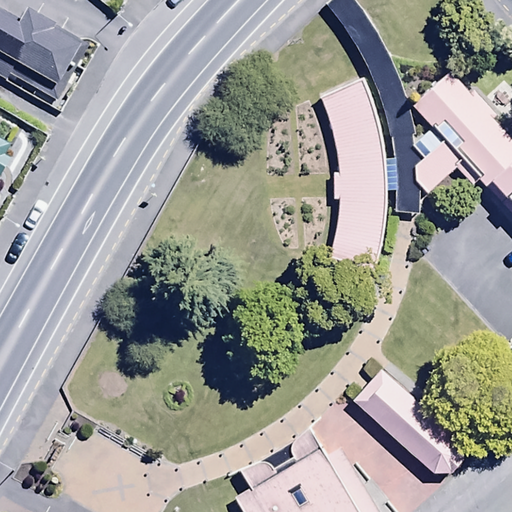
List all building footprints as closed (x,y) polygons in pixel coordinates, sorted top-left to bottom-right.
[(0,75),(56,108),(93,44),(38,12),(30,27),(0,9),(0,75)] [(511,122),(467,71),(416,115),(511,224),(511,122)] [(337,237),(329,265),(374,277),(378,270),(383,257),(390,236),(391,220),(393,201),(393,185),(392,158),(387,128),(377,98),(365,78),(319,99),(323,108),(326,116),(329,127),(336,147),(338,164),(340,177),(332,177),(333,201),(340,202),(340,210),(340,216),(337,237)] [(0,176),(10,156),(6,154),(11,145),(0,139),(0,176)] [(474,446),(386,367),(351,405),(439,484),(474,446)] [(407,511),(324,423),(296,442),(271,459),(235,478),(245,498),(232,504),(236,511),(407,511)]
